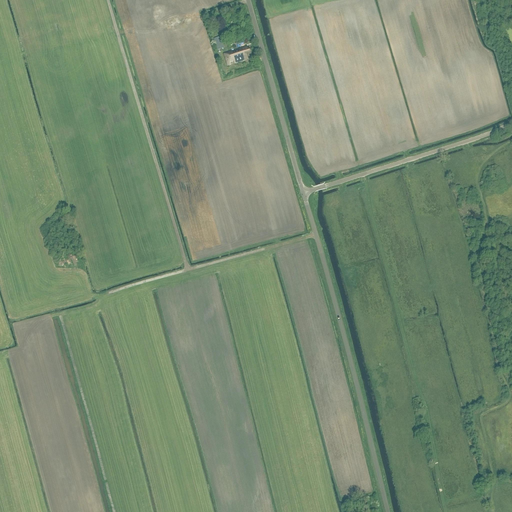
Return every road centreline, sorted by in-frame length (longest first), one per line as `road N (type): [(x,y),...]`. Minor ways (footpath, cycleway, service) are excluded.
road 1 (track): [(107,293),(188,269),(107,0)]
road 2 (tertiary): [(387,511),(302,193)]
road 3 (unclassified): [(302,193),(511,124)]
road 4 (tertiary): [(302,193),(247,0)]
road 5 (track): [(188,269),(315,234)]
